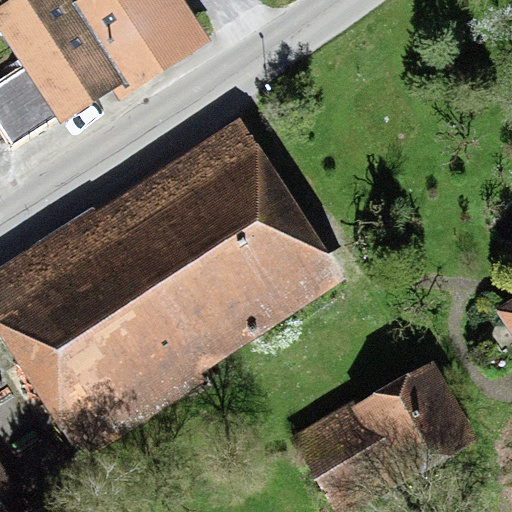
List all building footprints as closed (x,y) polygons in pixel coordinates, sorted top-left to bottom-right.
[(62,134),(115,100),(127,92),(67,0),(1,0),(0,1),(0,5),(4,11),(0,13),(0,39),(22,73),(0,87),(0,129),(12,148),(53,121),(62,134)] [(67,0),(127,92),(115,100),(121,108),(213,49),(181,0),(67,0)] [(94,212),(0,271),(0,340),(86,474),(157,428),(153,422),(221,378),(217,371),(347,288),(242,125),(98,218),(94,212)] [(511,304),(496,315),(511,338),(511,304)] [(294,439),(332,511),(371,511),(484,453),(437,364),(294,439)] [(25,511),(0,472),(0,511),(25,511)]
